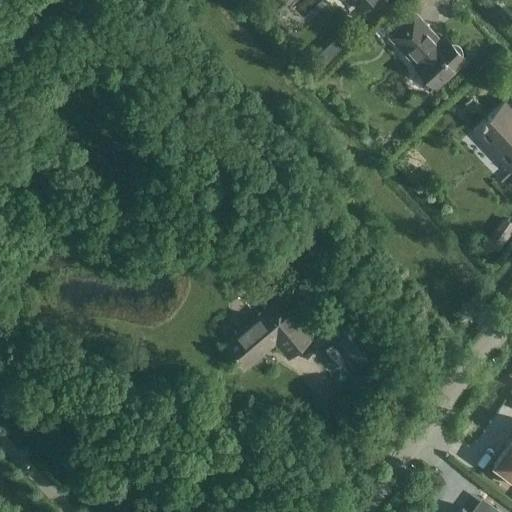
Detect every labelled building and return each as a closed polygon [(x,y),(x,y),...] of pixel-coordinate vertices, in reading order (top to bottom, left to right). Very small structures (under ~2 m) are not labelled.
[(352,0),(360,9),(369,0),(352,0)] [(414,14),(390,36),(416,64),(414,66),(434,87),(465,59),(460,53),(460,49),(458,45),(454,42),(450,42),(445,37),(440,42),(414,14)] [(511,114),(501,102),(474,127),(511,166),(511,114)] [(504,239),(511,228),(511,224),(504,219),(495,232),(504,239)] [(291,353),(310,337),(277,298),(222,344),(242,367),(278,337),(291,353)] [(357,323),(337,340),(359,366),(379,349),(357,323)] [(504,474),(505,478),(508,480),(511,479),(511,437),(492,464),(504,473),(504,474)]
